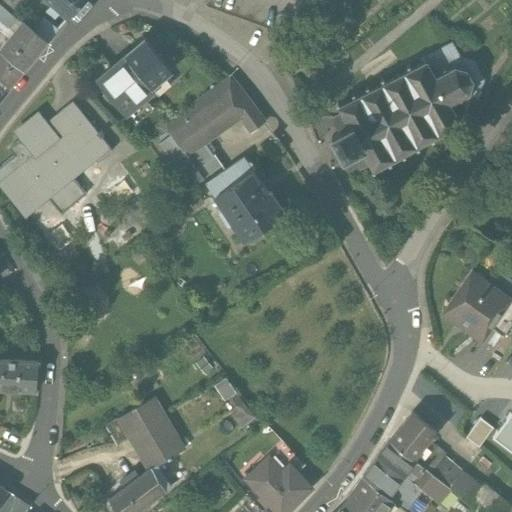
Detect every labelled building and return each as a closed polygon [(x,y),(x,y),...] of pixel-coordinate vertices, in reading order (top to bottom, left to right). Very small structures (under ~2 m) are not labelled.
[(22,5),(16,0),(0,0),(0,4),(14,16),(22,5)] [(44,0),(68,20),(85,0),(44,0)] [(0,29),(1,30),(11,16),(0,8),(0,29)] [(56,33),(41,20),(33,30),(47,43),(56,33)] [(32,61),(48,43),(47,43),(33,30),(24,22),(0,50),(0,52),(23,73),(32,61)] [(144,41),(125,60),(153,91),(158,97),(170,86),(163,77),(170,71),(144,41)] [(458,54),(452,41),(420,58),(418,64),(412,67),(409,63),(406,64),(408,70),(400,74),(399,70),(395,72),(397,76),(387,81),(385,77),(382,79),(384,83),(372,89),(369,85),(366,87),(368,92),(358,97),(356,92),(353,94),(355,98),(343,105),(339,103),(338,106),(343,109),(347,114),(333,120),(342,135),(334,139),(344,161),(353,157),(361,171),(371,166),(374,170),(373,175),(376,175),(377,171),(389,166),(390,169),(393,168),(392,164),(401,158),(404,162),(407,160),(405,156),(416,150),(418,153),(421,152),(420,148),(430,142),(433,146),(435,144),(434,140),(443,135),(444,138),(448,136),(446,132),(452,129),(455,132),(457,128),(455,126),(456,120),(470,119),(481,111),(475,102),(481,79),(470,61),(458,54)] [(23,73),(0,52),(0,78),(10,88),(23,73)] [(96,82),(125,116),(153,91),(125,60),(123,58),(96,82)] [(236,85),(168,133),(178,146),(185,156),(205,142),(240,118),(251,132),(265,123),(236,85)] [(98,134),(73,103),(47,124),(39,115),(15,134),(20,141),(8,150),(14,157),(0,167),(0,187),(25,219),(27,218),(25,215),(47,197),(61,215),(86,195),(72,177),(94,159),(97,164),(112,152),(101,138),(103,137),(100,133),(98,134)] [(222,166),(205,142),(185,156),(202,180),(222,166)] [(185,156),(178,146),(165,154),(170,162),(163,167),(183,194),(202,180),(185,156)] [(268,195),(252,172),(228,187),(213,197),(222,210),(218,213),(225,223),(228,227),(232,224),(243,241),(281,215),(279,212),(282,210),(271,193),(268,195)] [(219,175),(205,185),(213,197),(228,187),(219,175)] [(69,243),(53,253),(68,278),(84,267),(69,243)] [(471,273),(442,315),(476,339),(486,326),(490,329),(510,301),(471,273)] [(38,365),(0,362),(0,392),(35,395),(38,365)] [(183,449),(153,397),(118,418),(130,438),(149,470),(155,466),(163,461),(167,459),(168,460),(172,457),(172,456),(183,449)] [(511,411),(492,438),(511,453),(511,411)] [(390,441),(413,460),(435,432),(412,413),(390,441)] [(118,418),(104,426),(116,446),(130,438),(118,418)] [(413,460),(390,441),(379,456),(405,477),(420,489),(436,504),(449,490),(419,465),(413,460)] [(305,465),(284,444),(269,458),(289,479),(296,472),(297,473),(305,465)] [(446,455),(435,446),(419,465),(449,490),(475,511),(511,511),(511,510),(484,487),(481,490),(444,458),(446,455)] [(405,477),(379,456),(363,479),(405,511),(416,497),(399,484),(405,477)] [(269,458),(268,457),(244,480),(274,511),(286,511),(311,489),(297,473),(296,472),(289,479),(269,458)] [(177,482),(163,461),(155,466),(170,487),(177,482)] [(149,470),(137,478),(134,474),(124,481),(127,486),(109,499),(119,511),(136,511),(170,487),(155,466),(149,470)] [(405,511),(363,479),(347,501),(359,511),(405,511)] [(25,511),(29,507),(18,499),(12,509),(17,511),(25,511)] [(180,511),(172,500),(157,511),(180,511)] [(345,511),(359,511),(347,501),(341,508),(345,511)]
